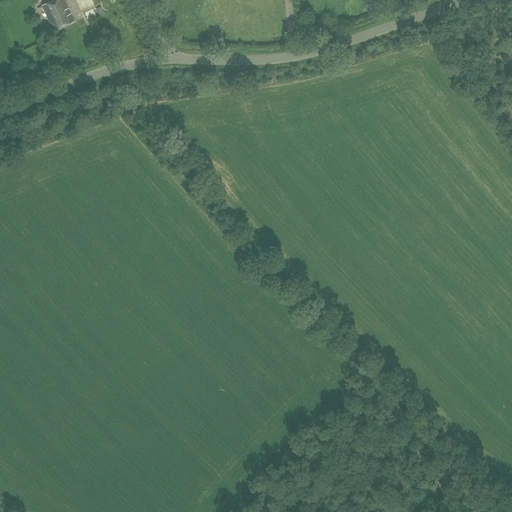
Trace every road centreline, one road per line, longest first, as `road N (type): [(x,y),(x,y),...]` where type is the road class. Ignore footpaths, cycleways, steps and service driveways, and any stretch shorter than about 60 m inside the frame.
road 1 (unclassified): [(166,57),(307,54),(467,0)]
road 2 (unclassified): [(0,115),(124,64),(166,57)]
